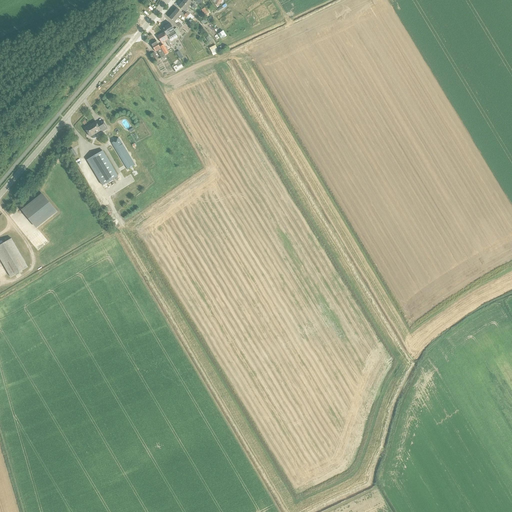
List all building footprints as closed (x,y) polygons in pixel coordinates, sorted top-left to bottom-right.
[(222,0),(211,0),(214,5),(216,9),(219,7),(222,0)] [(186,9),(188,7),(183,2),(178,7),(184,12),(184,11),(186,13),(188,10),(186,9)] [(210,16),(209,14),(205,8),(201,10),(206,18),(210,16)] [(177,9),(173,13),(179,18),(180,16),(182,17),(184,15),(182,13),(183,13),(177,9)] [(173,13),(169,18),(174,23),(179,18),(173,13)] [(176,34),(174,30),(174,29),(170,23),(165,27),(162,29),(167,36),(168,35),(170,38),(176,34)] [(218,34),(221,39),(227,36),(223,31),(218,34)] [(166,41),(169,47),(171,45),(164,33),(158,37),(162,43),(166,41)] [(161,59),(162,61),(166,58),(165,56),(157,42),(151,45),(156,52),(158,51),(162,58),(161,59)] [(164,45),(161,46),(165,55),(169,53),(164,45)] [(209,48),(213,56),(219,53),(215,45),(209,48)] [(96,133),(101,130),(101,131),(106,128),(104,124),(99,127),(96,122),(85,128),(90,136),(91,137),(92,138),(93,138),(94,138),(95,137),(96,137),(97,136),(96,134),(96,133)] [(112,143),(129,169),(136,165),(119,139),(112,143)] [(87,160),(104,185),(119,175),(102,150),(87,160)] [(37,227),(56,212),(42,194),(22,209),(37,227)] [(28,267),(11,238),(0,244),(0,259),(10,277),(28,267)]
